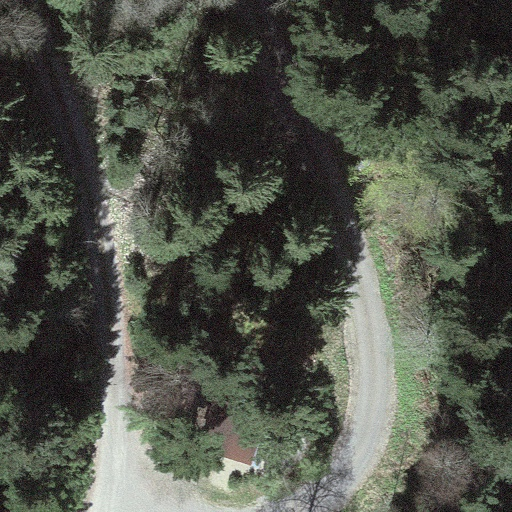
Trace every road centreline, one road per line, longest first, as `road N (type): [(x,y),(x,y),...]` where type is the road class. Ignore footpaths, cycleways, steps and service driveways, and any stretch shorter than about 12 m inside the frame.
road 1 (track): [(291,511),(332,488),(366,451),(380,406),(376,336),(355,250),(256,0)]
road 2 (track): [(29,0),(93,181),(105,259),(112,436),(143,506),(155,511)]
